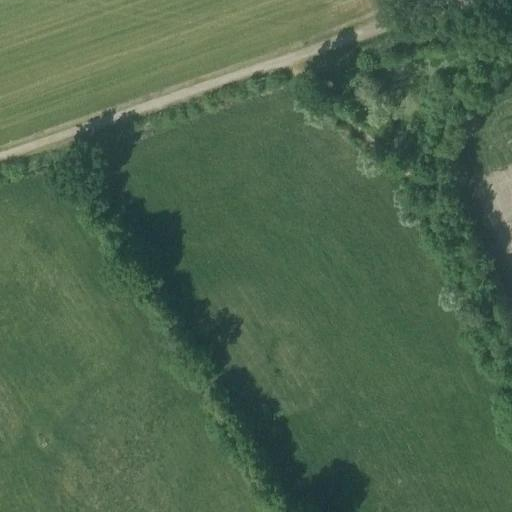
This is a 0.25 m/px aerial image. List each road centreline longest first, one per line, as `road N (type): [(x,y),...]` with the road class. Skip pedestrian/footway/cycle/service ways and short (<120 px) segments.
road 1 (track): [(280,61),(0,157)]
road 2 (track): [(280,61),(405,19)]
